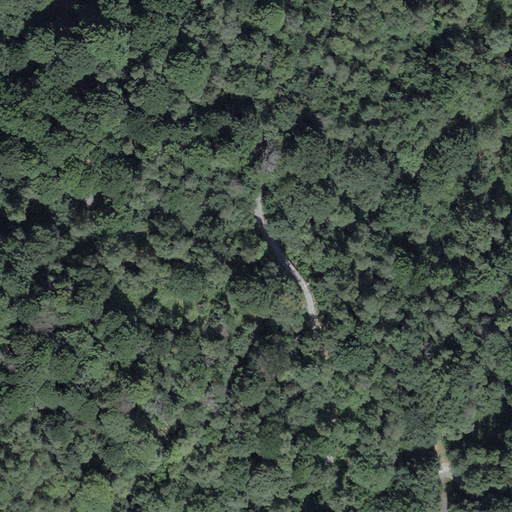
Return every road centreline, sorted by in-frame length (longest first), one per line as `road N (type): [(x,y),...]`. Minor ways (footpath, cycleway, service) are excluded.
road 1 (unclassified): [(345,511),(329,459),(331,400),(307,292),(258,222),(257,142),(217,21),(199,0)]
road 2 (unclassified): [(68,0),(67,51),(100,127),(96,192),(78,196),(0,101)]
road 3 (unclassified): [(130,0),(153,35),(148,48),(112,28),(88,0)]
